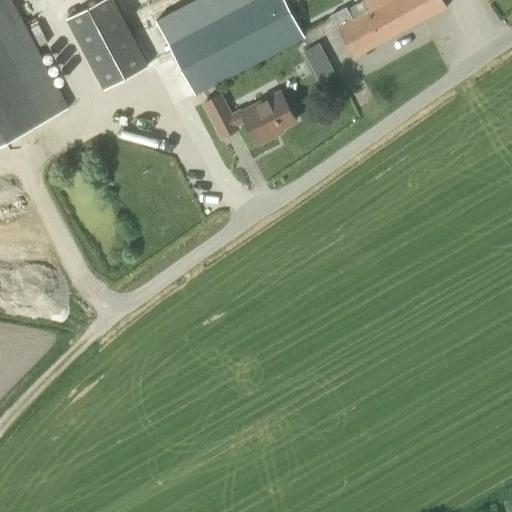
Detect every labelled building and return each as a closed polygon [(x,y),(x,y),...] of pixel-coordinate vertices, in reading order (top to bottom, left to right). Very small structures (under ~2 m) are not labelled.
[(10,0),(0,0),(0,143),(68,108),(10,0)] [(111,0),(100,0),(67,18),(104,89),(147,66),(111,0)] [(121,0),(132,20),(144,14),(138,3),(143,0),(121,0)] [(244,0),(166,41),(185,76),(194,94),(304,36),(295,18),(285,0),(244,0)] [(331,16),(353,57),(447,7),(442,0),(368,0),(350,10),(348,6),(331,16)] [(336,74),(319,42),(303,51),(320,83),(336,74)] [(233,116),(221,93),(204,103),(221,137),(238,128),(236,125),(245,120),(257,144),(273,137),(271,133),(296,120),(280,91),(233,116)]
